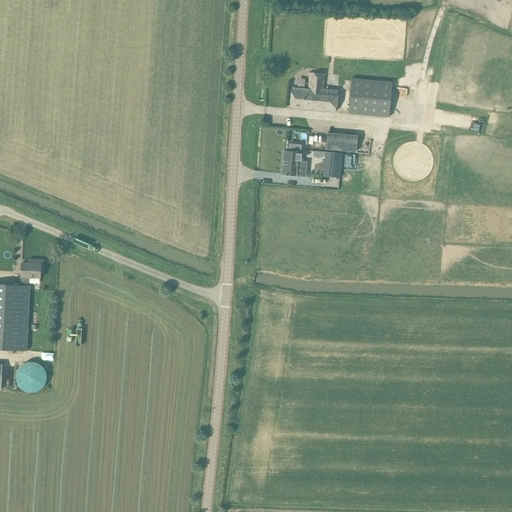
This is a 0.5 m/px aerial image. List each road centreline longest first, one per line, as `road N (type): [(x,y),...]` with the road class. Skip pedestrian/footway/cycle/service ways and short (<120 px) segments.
road 1 (unclassified): [(225,300),(244,0)]
road 2 (unclassified): [(225,300),(0,209)]
road 3 (unclassified): [(205,511),(225,300)]
